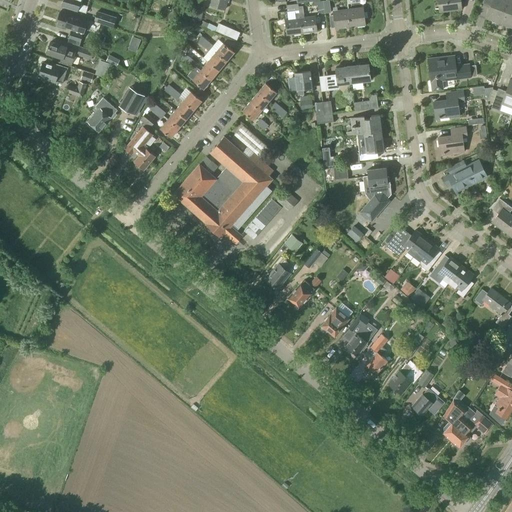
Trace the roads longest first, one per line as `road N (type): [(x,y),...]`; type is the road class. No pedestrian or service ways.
road 1 (residential): [(465,511),(127,216)]
road 2 (residential): [(511,266),(423,196),(399,39)]
road 3 (residential): [(127,216),(263,53)]
road 4 (residential): [(127,216),(0,101)]
road 5 (residential): [(263,53),(399,39)]
